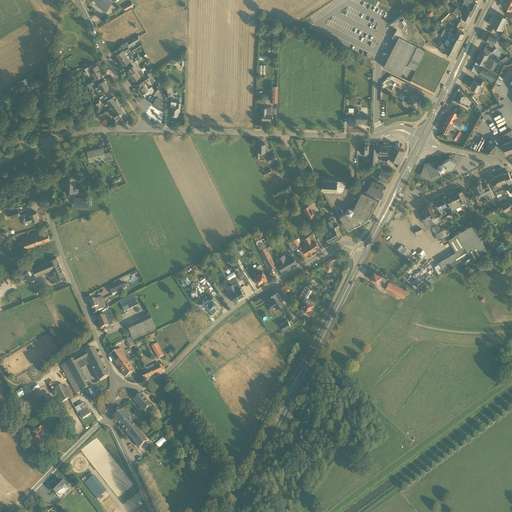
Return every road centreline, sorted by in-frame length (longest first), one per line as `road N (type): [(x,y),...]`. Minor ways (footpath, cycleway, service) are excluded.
road 1 (primary): [(235,511),(364,254)]
road 2 (unclassified): [(139,389),(253,295),(335,247),(364,254)]
road 3 (unclassified): [(400,130),(366,137),(144,129)]
road 4 (unclassified): [(50,138),(48,211),(113,375)]
road 5 (unclassified): [(144,129),(77,0)]
road 6 (unclassified): [(107,417),(13,511)]
